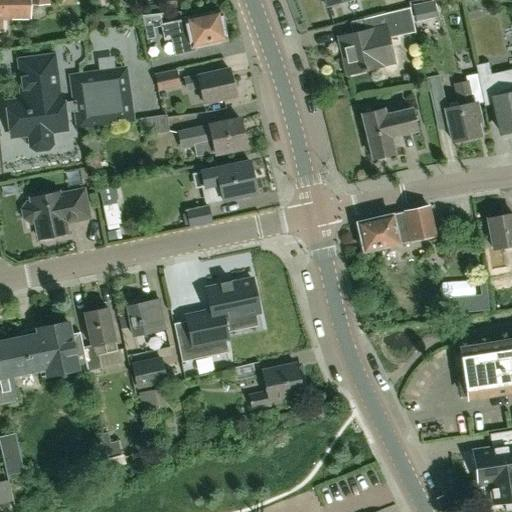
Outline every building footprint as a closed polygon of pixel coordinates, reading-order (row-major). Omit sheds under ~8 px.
[(47,6),(47,1),(47,0),(0,0),(0,18),(28,18),(29,5),(47,6)] [(347,76),(383,67),(394,64),(388,39),(414,32),(409,9),(391,13),(360,20),(363,32),(338,38),(347,76)] [(223,40),(223,37),(226,36),(224,24),(220,25),(218,15),(161,27),(164,42),(190,36),(192,47),(223,40)] [(64,114),(76,112),(74,103),(62,104),(62,97),(58,97),(53,58),(19,62),(19,63),(22,63),(23,70),(27,101),(6,104),(7,106),(3,110),(5,119),(9,122),(11,138),(30,136),(31,148),(35,151),(48,149),(51,146),(49,133),(66,131),(64,114)] [(74,103),(76,112),(78,129),(80,129),(80,128),(131,120),(131,121),(132,121),(125,77),(124,71),(71,78),(74,103)] [(158,91),(179,87),(177,78),(176,71),(154,75),(158,91)] [(184,81),(186,91),(199,88),(203,105),(235,98),(229,71),(184,81)] [(425,78),(433,112),(445,109),(438,75),(425,78)] [(480,82),(479,75),(477,76),(477,75),(465,77),(466,82),(455,85),(460,105),(446,108),(454,142),(480,136),(477,124),(481,123),(476,104),(483,103),(488,127),(490,127),(480,82)] [(480,82),(490,127),(500,125),(502,135),(511,132),(511,93),(506,94),(503,78),(480,82)] [(363,116),(373,159),(395,153),(391,137),(416,131),(410,110),(386,116),(384,111),(363,116)] [(167,123),(166,116),(140,119),(142,136),(169,132),(167,123)] [(195,157),(212,153),(213,155),(245,148),(239,122),(196,131),(195,128),(176,132),(181,150),(193,147),(195,157)] [(211,203),(221,201),(256,193),(249,162),(215,170),(215,172),(204,175),(207,186),(202,190),(205,202),(211,203)] [(97,183),(100,220),(112,219),(109,182),(97,183)] [(23,211),(25,220),(31,224),(35,223),(39,241),(42,240),(46,243),(53,241),(56,237),(67,235),(65,225),(78,222),(89,220),(83,192),(59,197),(59,194),(30,200),(31,204),(27,205),(23,211)] [(185,211),(186,214),(182,215),(184,226),(188,225),(189,228),(212,223),(210,214),(209,206),(185,211)] [(403,213),(393,215),(393,216),(357,223),(361,238),(357,241),(359,247),(364,248),(365,251),(399,244),(400,244),(409,242),(410,243),(436,237),(430,206),(403,212),(403,213)] [(511,214),(489,219),(494,250),(505,248),(509,268),(511,267),(511,266),(511,214)] [(256,313),(259,312),(252,280),(231,285),(231,282),(220,285),(220,287),(206,290),(211,312),(186,318),(187,322),(192,345),(178,347),(182,363),(228,353),(225,339),(227,339),(226,333),(223,320),(256,313)] [(126,308),(133,337),(165,329),(159,300),(153,301),(126,308)] [(98,356),(106,354),(117,352),(108,309),(85,314),(92,346),(83,348),(88,372),(101,369),(98,356)] [(511,340),(461,348),(467,384),(469,398),(511,391),(511,340)] [(137,386),(165,380),(160,359),(133,365),(137,386)] [(270,400),(302,393),(296,365),(262,373),(267,392),(249,396),(252,410),(271,406),(270,400)] [(491,484),(511,480),(511,445),(474,451),(474,454),(471,455),(473,469),(477,468),(479,486),(491,484)] [(336,483),(365,473),(362,463),(332,473),(336,483)] [(511,480),(491,484),(494,504),(504,503),(505,511),(507,511),(511,511),(511,480)]
